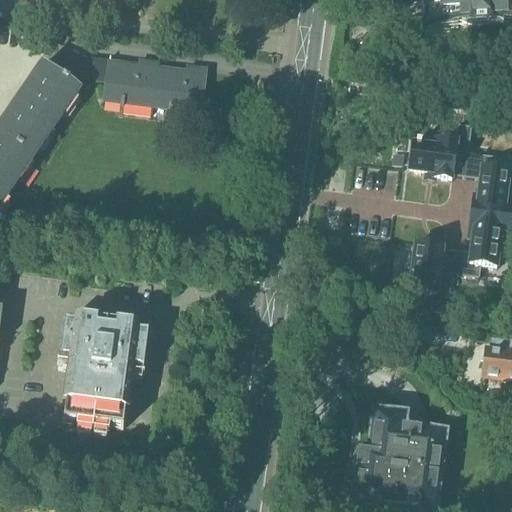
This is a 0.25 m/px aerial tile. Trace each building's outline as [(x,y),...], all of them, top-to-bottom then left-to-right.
[(511,0),(426,0),(427,8),(423,9),(423,5),(421,5),(424,36),(455,34),(455,32),(451,33),(451,29),(504,24),(504,26),(511,25),(511,0)] [(124,105),(146,108),(151,71),(68,60),(54,78),(70,88),(76,80),(106,84),(103,105),(105,105),(105,103),(121,105),(121,109),(123,110),(124,105)] [(205,78),(151,71),(146,108),(169,111),(168,115),(171,116),(172,111),(199,114),(198,117),(200,117),(205,78)] [(62,118),(61,117),(73,100),(74,100),(79,94),(70,88),(54,78),(46,72),(29,97),(25,94),(13,111),(17,114),(0,138),(0,205),(3,202),(4,202),(17,184),(16,183),(27,166),(29,167),(38,153),(36,153),(48,136),(49,137),(62,118)] [(467,157),(471,131),(457,129),(455,145),(429,141),(428,149),(420,148),(420,146),(416,146),(416,148),(411,147),(408,175),(434,178),(433,182),(451,184),(452,179),(464,181),(467,157)] [(494,161),(467,157),(464,181),(479,183),(476,206),(472,205),(470,219),(510,224),(511,210),(511,201),(505,201),(509,175),(493,173),(494,161)] [(507,247),(510,224),(470,219),(468,233),(473,234),(470,257),(454,255),(451,278),(478,282),(480,270),(496,272),(499,246),(507,247)] [(446,317),(451,278),(454,255),(442,253),(442,252),(414,248),(410,280),(408,280),(408,283),(410,284),(408,296),(431,299),(429,315),(446,317)] [(365,325),(390,328),(391,315),(367,312),(365,325)] [(81,328),(64,326),(58,369),(70,371),(63,424),(122,432),(129,379),(142,381),(147,337),(130,335),(131,330),(82,323),(81,328)] [(511,343),(487,340),(482,380),(511,383),(511,343)] [(232,363),(239,364),(241,353),(233,352),(232,363)] [(382,511),(383,509),(404,511),(433,511),(435,502),(433,502),(437,470),(443,470),(448,439),(421,435),(400,433),(402,421),(382,418),(383,417),(374,415),(372,431),(374,431),(370,457),(358,456),(357,463),(355,477),(358,478),(355,497),(352,496),(350,511),(358,511),(382,511)]
